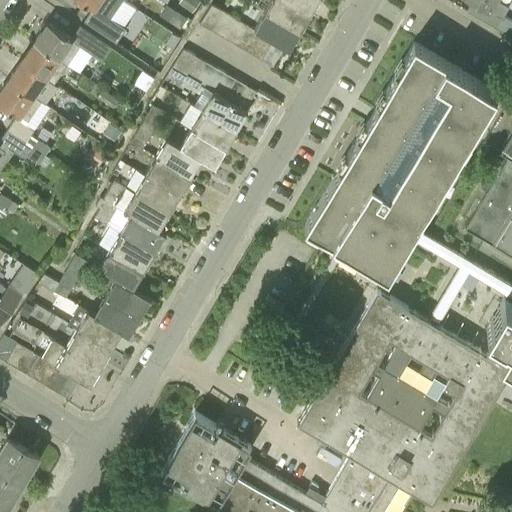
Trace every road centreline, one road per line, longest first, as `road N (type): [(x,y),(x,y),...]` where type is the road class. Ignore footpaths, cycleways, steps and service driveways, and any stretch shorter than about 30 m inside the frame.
road 1 (residential): [(101,454),(367,0)]
road 2 (residential): [(101,454),(0,387)]
